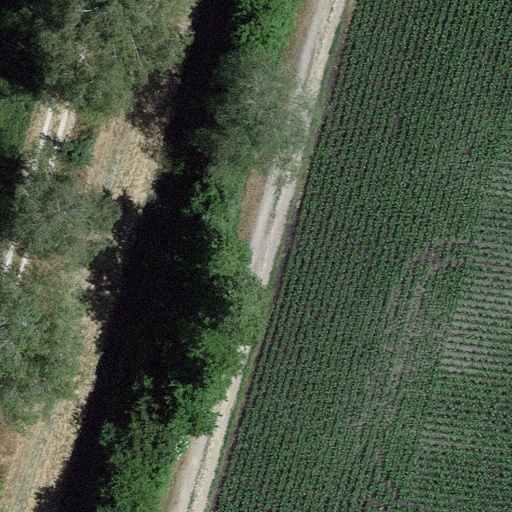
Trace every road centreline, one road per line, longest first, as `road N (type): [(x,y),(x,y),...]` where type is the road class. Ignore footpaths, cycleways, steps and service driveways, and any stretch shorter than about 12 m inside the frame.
road 1 (track): [(337,0),(197,511)]
road 2 (track): [(0,400),(116,0)]
